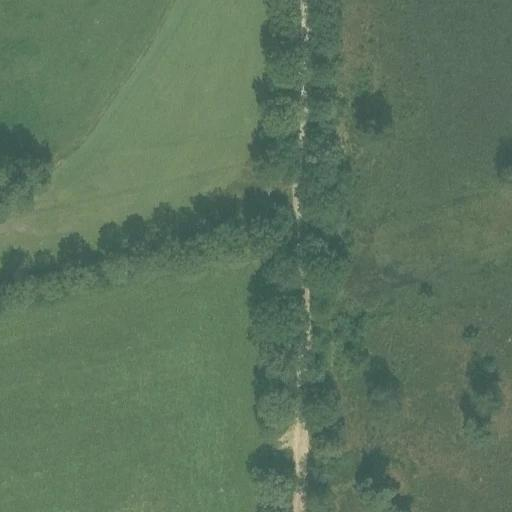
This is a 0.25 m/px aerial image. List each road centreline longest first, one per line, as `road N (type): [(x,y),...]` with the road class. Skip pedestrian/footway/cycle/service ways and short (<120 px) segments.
road 1 (track): [(298,511),(302,170)]
road 2 (track): [(302,170),(304,0)]
